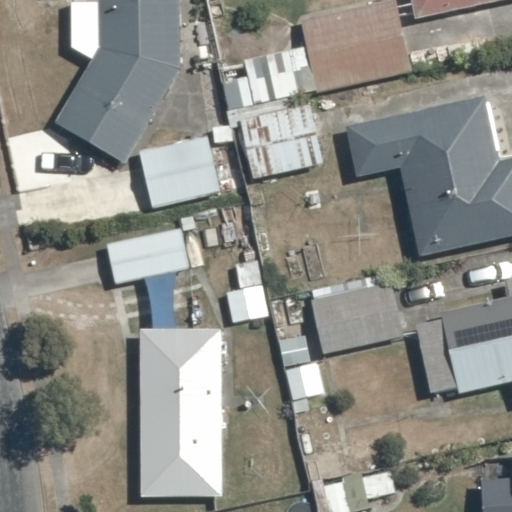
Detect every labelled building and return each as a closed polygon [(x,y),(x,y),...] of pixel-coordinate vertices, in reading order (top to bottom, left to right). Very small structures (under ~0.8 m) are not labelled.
[(103,0),(104,46),(61,122),(133,161),(184,68),(183,0),(103,0)] [(229,107),(319,89),(414,70),(400,0),(381,0),(304,15),(310,46),(220,64),(229,107)] [(416,0),(420,18),(511,0),(416,0)] [(511,237),(511,92),(350,125),(360,177),(406,168),(424,255),(511,237)] [(317,101),(244,116),(257,179),(329,165),(317,101)] [(228,193),(216,135),(145,150),(157,208),(228,193)] [(189,232),(116,246),(122,281),(195,268),(189,232)] [(407,337),(393,270),(313,287),(327,354),(407,337)] [(272,284),(229,293),(236,329),(279,320),(272,284)] [(511,299),(416,320),(433,399),(511,382),(511,299)] [(231,331),(150,331),(150,491),(230,491),(231,331)] [(510,459),(493,461),(495,480),(488,481),(490,511),(511,511),(511,450),(510,451),(510,459)]
